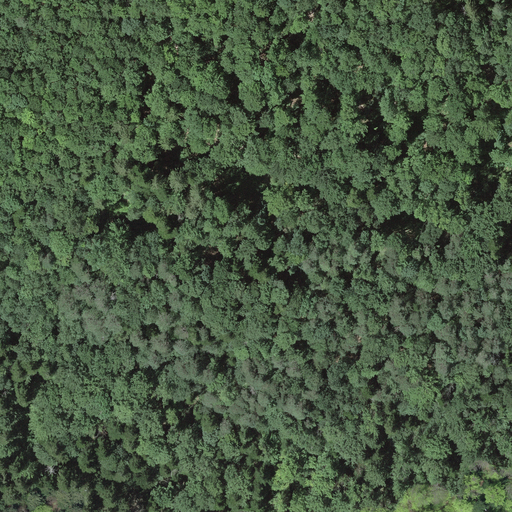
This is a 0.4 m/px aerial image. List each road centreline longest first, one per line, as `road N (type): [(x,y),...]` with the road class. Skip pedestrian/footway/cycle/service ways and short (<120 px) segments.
road 1 (track): [(110,215),(400,268),(511,267)]
road 2 (track): [(161,32),(357,93),(476,152),(511,155)]
road 3 (track): [(158,121),(246,149),(389,172),(430,177),(511,166)]
road 4 (track): [(248,511),(22,440)]
